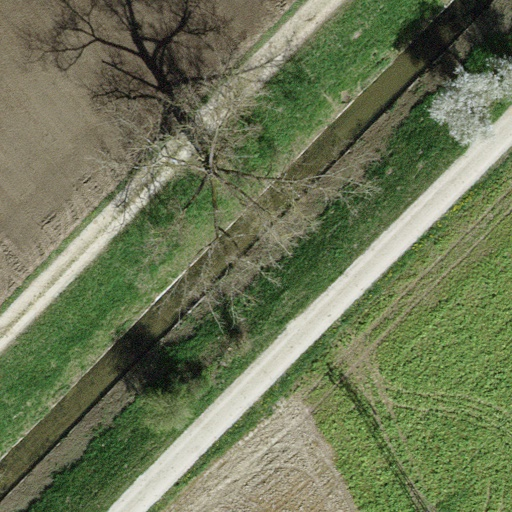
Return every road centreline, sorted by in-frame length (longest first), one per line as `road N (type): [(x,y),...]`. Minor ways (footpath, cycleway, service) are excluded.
road 1 (track): [(511,115),(121,511)]
road 2 (track): [(0,325),(319,0)]
